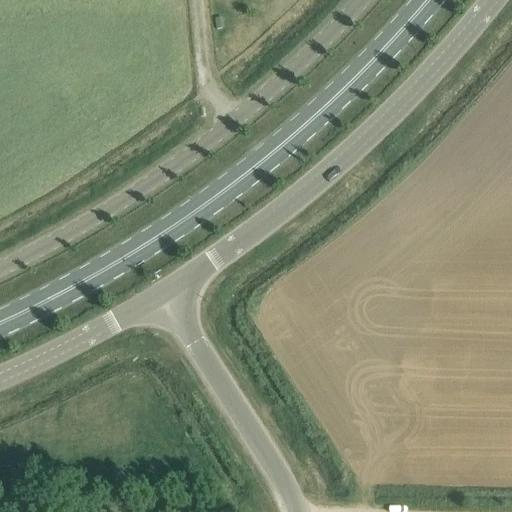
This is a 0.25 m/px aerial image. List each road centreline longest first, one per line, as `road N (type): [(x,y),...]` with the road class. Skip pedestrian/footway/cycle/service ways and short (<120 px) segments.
road 1 (primary): [(427,0),(323,110),(253,168),(172,229),(0,323)]
road 2 (unclassified): [(360,0),(157,178),(0,267)]
road 3 (tertiary): [(167,294),(374,131),(492,0)]
road 4 (tertiary): [(299,511),(167,294)]
road 5 (tertiary): [(0,380),(167,294)]
